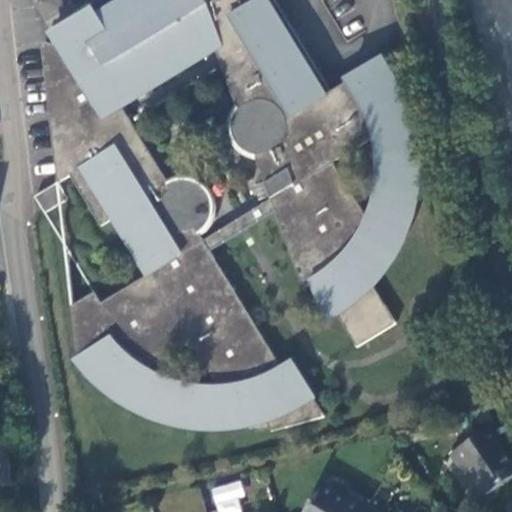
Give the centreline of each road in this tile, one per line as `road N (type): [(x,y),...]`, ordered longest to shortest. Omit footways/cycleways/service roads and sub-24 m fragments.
road 1 (unclassified): [(1,0),(49,511)]
road 2 (unclassified): [(511,290),(466,152),(439,0)]
